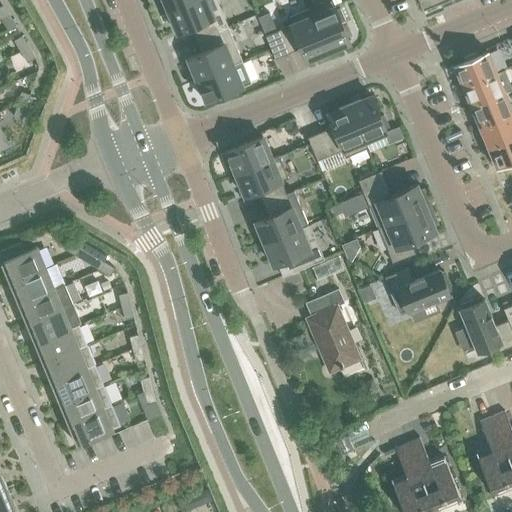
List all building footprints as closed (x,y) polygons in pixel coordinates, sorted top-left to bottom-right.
[(163,0),(168,10),(190,0),(163,0)] [(190,0),(168,10),(177,32),(190,26),(195,39),(218,29),(227,25),(216,0),(190,0)] [(331,0),(326,0),(309,7),(327,51),(349,42),(341,21),(344,20),(339,7),(335,9),(334,4),(331,0)] [(15,25),(2,4),(0,5),(0,17),(8,30),(15,25)] [(290,24),(264,34),(274,57),(299,47),(305,60),(327,51),(309,7),(287,16),(290,24)] [(200,51),(187,57),(196,79),(242,60),(227,25),(218,29),(195,39),(200,51)] [(13,40),(20,51),(28,46),(21,36),(13,40)] [(34,57),(28,46),(20,51),(27,62),(34,57)] [(453,65),(462,86),(496,71),(487,50),(476,55),(475,51),(463,57),(464,60),(453,65)] [(242,60),(196,79),(205,101),(241,86),(251,82),(242,60)] [(462,86),(470,106),(504,91),(496,71),(462,86)] [(21,91),(17,103),(25,106),(29,94),(21,91)] [(470,106),(478,125),(511,111),(511,109),(504,91),(470,106)] [(371,94),(349,104),(364,140),(384,132),(388,143),(403,137),(398,125),(386,131),(385,127),(388,126),(383,114),(379,115),(371,94)] [(21,118),(25,106),(17,103),(13,115),(21,118)] [(329,154),(316,160),(321,170),(346,159),(345,156),(367,147),(364,140),(349,104),(327,113),(332,126),(320,131),(329,154)] [(511,111),(478,125),(487,145),(511,134),(511,111)] [(320,131),(307,136),(316,160),(329,154),(320,131)] [(511,134),(487,145),(495,166),(511,159),(511,134)] [(262,136),(226,151),(235,173),(279,155),(278,154),(271,157),(262,136)] [(279,155),(235,173),(244,195),(257,190),(262,202),(286,193),(280,180),(288,177),(279,155)] [(407,183),(421,176),(412,156),(398,163),(407,183)] [(381,169),(357,179),(362,192),(386,182),(381,169)] [(386,182),(362,192),(367,205),(375,202),(384,224),(430,205),(423,188),(419,190),(417,183),(391,194),(386,182)] [(267,215),(255,220),(264,242),(300,227),(307,224),(293,190),(286,193),(262,202),(267,215)] [(362,192),(331,205),(334,214),(342,211),(344,216),(367,205),(362,192)] [(384,224),(377,227),(392,262),(415,252),(410,240),(436,230),(433,224),(437,222),(430,205),(384,224)] [(300,227),(264,242),(273,264),(277,263),(282,275),(324,258),(309,223),(307,224),(300,227)] [(68,240),(64,248),(75,255),(80,247),(68,240)] [(0,261),(0,262),(8,282),(44,267),(35,247),(0,261)] [(87,262),(98,268),(103,261),(92,254),(87,262)] [(338,255),(312,267),(317,279),(343,268),(338,255)] [(114,267),(103,261),(98,268),(110,275),(114,267)] [(408,266),(384,276),(400,313),(434,299),(436,303),(448,298),(446,294),(449,293),(448,289),(451,288),(444,270),(440,272),(439,268),(413,279),(408,266)] [(52,287),(44,267),(8,282),(17,302),(52,287)] [(97,280),(83,285),(88,296),(101,291),(97,280)] [(107,280),(100,283),(103,290),(110,287),(107,280)] [(63,283),(52,287),(17,302),(25,322),(71,303),(63,283)] [(370,284),(358,289),(364,302),(376,297),(370,284)] [(336,307),(343,304),(337,290),(305,303),(311,317),(306,319),(329,373),(358,360),(336,307)] [(118,294),(121,306),(130,304),(127,291),(118,294)] [(485,298),(461,308),(464,315),(458,318),(464,331),(470,330),(476,346),(498,337),(503,348),(511,343),(511,330),(506,317),(494,321),(485,298)] [(79,323),(71,303),(25,322),(33,342),(78,324),(79,323)] [(133,316),(130,304),(121,306),(124,319),(133,316)] [(41,362),(77,347),(86,344),(78,324),(33,342),(41,362)] [(129,335),(132,348),(141,346),(138,333),(129,335)] [(86,344),(77,347),(41,362),(50,382),(94,364),(86,344)] [(144,359),(141,346),(132,348),(135,361),(144,359)] [(102,383),(94,364),(50,382),(58,402),(102,383)] [(139,378),(142,390),(152,388),(149,376),(139,378)] [(372,378),(360,383),(365,395),(377,390),(372,378)] [(111,403),(102,383),(58,402),(66,422),(111,403)] [(155,401),(152,388),(142,390),(145,403),(155,401)] [(119,424),(111,403),(66,422),(75,443),(119,424)] [(511,432),(503,410),(490,416),(511,468),(511,432)] [(493,497),(511,489),(511,468),(490,416),(478,420),(489,445),(474,451),(493,497)] [(347,434),(334,440),(340,455),(353,450),(353,448),(347,434)] [(417,438),(405,443),(434,511),(439,511),(462,503),(442,455),(427,462),(417,438)] [(403,511),(434,511),(405,443),(394,447),(404,471),(389,478),(403,511)] [(0,491),(0,511),(5,511),(15,508),(7,488),(0,491)]
